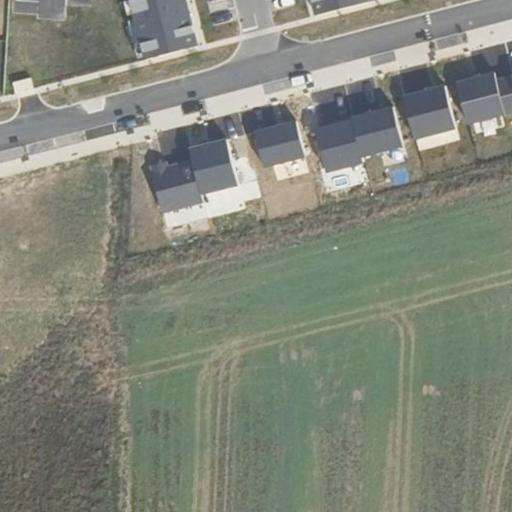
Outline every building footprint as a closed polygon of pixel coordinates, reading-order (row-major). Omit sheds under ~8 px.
[(129,0),(147,61),(202,46),(188,0),(129,0)] [(312,0),(317,17),(370,3),(369,0),(312,0)] [(496,71),(458,81),(468,122),(511,110),(511,74),(498,78),(496,71)] [(446,85),(404,96),(416,141),(458,129),(446,85)] [(406,147),(395,107),(354,118),(365,158),(406,147)] [(365,163),(354,118),(337,122),(338,125),(317,131),(328,172),(365,163)] [(297,121),(255,132),(266,169),(308,158),(297,121)] [(241,187),(228,139),(192,149),(205,196),(241,187)] [(164,214),(205,203),(193,159),(169,166),(168,162),(151,166),(164,214)]
